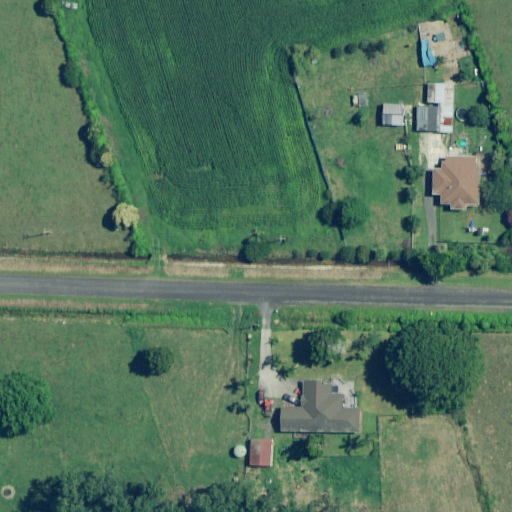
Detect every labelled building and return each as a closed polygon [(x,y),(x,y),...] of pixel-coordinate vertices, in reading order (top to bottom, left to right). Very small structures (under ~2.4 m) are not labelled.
[(445,31),(433,35),(437,46),(449,42),(445,31)] [(455,84),(429,84),(429,105),(418,105),(417,133),(440,134),(440,139),(454,139),(455,84)] [(468,206),(483,206),(483,164),(481,164),(481,159),(446,158),(434,170),(434,195),(442,195),(442,205),(452,205),(452,210),(468,210),(468,206)] [(338,395),(338,386),(324,386),(324,380),(304,380),(304,409),(283,408),(283,432),(360,433),(361,396),(338,395)] [(273,442),(253,441),(252,465),(271,467),(273,442)]
